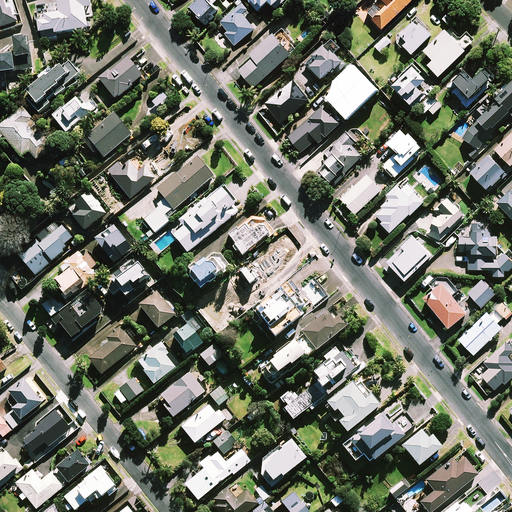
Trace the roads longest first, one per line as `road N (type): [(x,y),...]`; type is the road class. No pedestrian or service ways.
road 1 (residential): [(137,0),(511,462)]
road 2 (residential): [(0,298),(171,511)]
